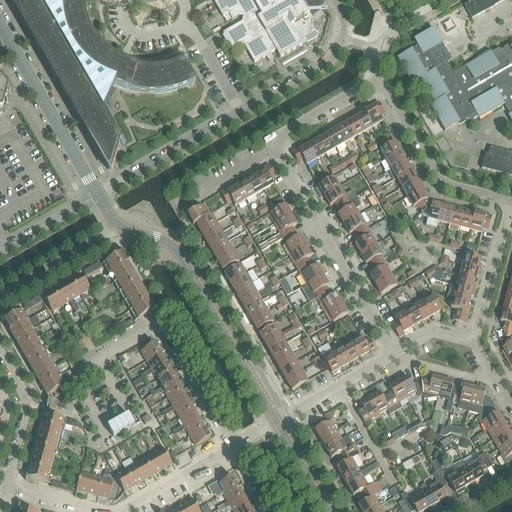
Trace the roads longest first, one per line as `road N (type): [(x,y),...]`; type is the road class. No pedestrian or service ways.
road 1 (residential): [(275,147),(278,136),(378,78),(438,177),(509,202)]
road 2 (residential): [(98,196),(329,60),(340,38)]
road 3 (tertiary): [(276,421),(179,253),(121,227)]
road 4 (residential): [(393,353),(275,147)]
road 5 (residential): [(94,511),(5,487),(25,398),(0,351)]
road 6 (tertiary): [(98,196),(0,25)]
road 7 (residential): [(473,342),(509,202)]
road 8 (residential): [(232,448),(160,327)]
road 9 (residential): [(0,295),(121,227)]
road 10 (residential): [(232,448),(121,511)]
